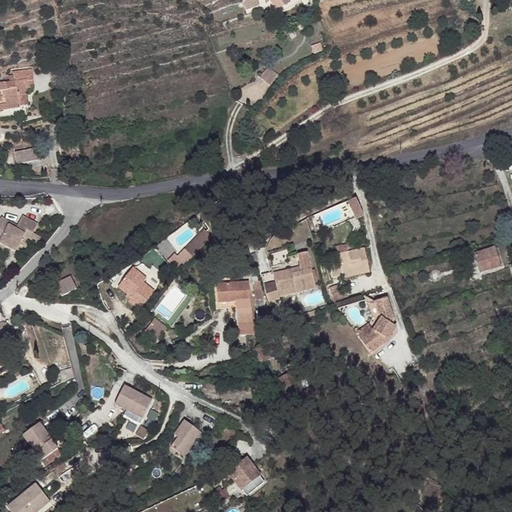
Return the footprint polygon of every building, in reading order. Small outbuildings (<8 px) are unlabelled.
[(244,0),(242,1),(245,11),(259,6),(256,0),(244,0)] [(299,0),(268,0),(274,9),(270,11),(274,18),(300,2),(299,0)] [(38,64),(39,72),(51,71),(50,63),(38,64)] [(278,76),(268,67),(260,77),(270,86),(278,76)] [(32,80),(31,69),(12,71),(13,76),(8,76),(10,82),(4,83),(5,90),(0,90),(0,110),(18,108),(18,107),(15,91),(23,90),(26,89),(24,81),(28,81),(32,80)] [(23,90),(15,91),(18,107),(26,105),(23,90)] [(38,159),(36,148),(15,152),(18,163),(38,159)] [(124,172),(126,180),(132,178),(130,170),(124,172)] [(356,199),(348,202),(357,219),(361,218),(356,199)] [(38,225),(22,217),(17,227),(16,230),(9,226),(10,224),(1,218),(0,220),(0,243),(15,251),(23,236),(26,230),(33,233),(38,225)] [(41,238),(33,233),(26,230),(23,236),(38,244),(41,238)] [(185,250),(192,257),(211,237),(204,230),(185,250)] [(346,245),(336,247),(337,255),(348,253),(346,245)] [(495,248),(474,255),(480,273),(500,266),(495,248)] [(348,253),(337,255),(338,259),(339,263),(342,276),(342,278),(369,272),(364,249),(348,253)] [(178,272),(192,257),(185,250),(177,257),(175,255),(168,262),(178,272)] [(273,272),(261,275),(266,295),(277,293),(278,294),(295,290),(296,293),(315,288),(306,253),(297,255),(300,268),(301,272),(292,275),(291,270),(273,275),(273,272)] [(339,263),(330,265),(333,278),(342,276),(339,263)] [(133,268),(118,287),(127,294),(131,297),(129,299),(128,301),(140,310),(154,292),(143,283),(146,279),(133,268)] [(265,307),(263,289),(260,290),(259,281),(258,282),(257,274),(251,274),(252,282),(254,282),(255,290),(254,290),(256,308),(265,307)] [(56,284),(62,296),(76,289),(70,277),(56,284)] [(247,282),(238,283),(238,277),(214,280),(216,303),(219,303),(228,302),(228,308),(237,308),(240,335),(252,334),(247,282)] [(338,285),(329,288),(332,294),(340,291),(338,285)] [(340,291),(332,294),(335,303),(348,299),(344,289),(340,291)] [(277,293),(266,295),(268,302),(271,301),(272,304),(275,304),(274,300),(279,299),(278,297),(278,294),(277,293)] [(373,331),(360,340),(369,353),(387,340),(396,327),(391,324),(393,320),(386,298),(375,302),(380,319),(373,331)] [(315,317),(313,312),(304,315),(306,320),(315,317)] [(166,329),(154,319),(150,324),(157,329),(156,331),(162,335),(166,329)] [(10,330),(7,322),(0,325),(0,329),(1,331),(4,331),(6,333),(10,330)] [(157,329),(150,324),(142,335),(149,341),(151,339),(156,342),(162,335),(156,331),(157,329)] [(373,331),(368,325),(356,334),(360,340),(373,331)] [(256,348),(253,350),(262,363),(264,361),(278,354),(274,346),(287,340),(285,336),(256,348)] [(167,349),(168,357),(182,354),(180,346),(167,349)] [(309,387),(301,371),(296,374),(295,372),(277,381),(278,383),(284,397),(285,399),(309,387)] [(278,383),(271,386),(278,400),(284,397),(278,383)] [(322,385),(313,388),(318,399),(326,396),(324,392),(327,390),(326,388),(323,389),(322,385)] [(115,405),(143,419),(152,400),(124,386),(115,405)] [(184,457),(201,433),(184,421),(174,435),(178,438),(171,448),(184,457)] [(23,436),(41,461),(58,449),(39,424),(23,436)] [(149,431),(141,426),(136,435),(143,439),(147,434),(148,431),(149,431)] [(60,453),(58,449),(41,461),(44,465),(60,453)] [(265,483),(247,460),(240,465),(229,474),(247,496),(265,483)] [(240,465),(237,461),(226,470),(229,474),(240,465)] [(7,508),(10,511),(36,511),(50,502),(36,484),(7,508)] [(224,490),(214,497),(219,504),(229,496),(224,490)] [(215,502),(211,498),(204,504),(207,508),(215,502)]
